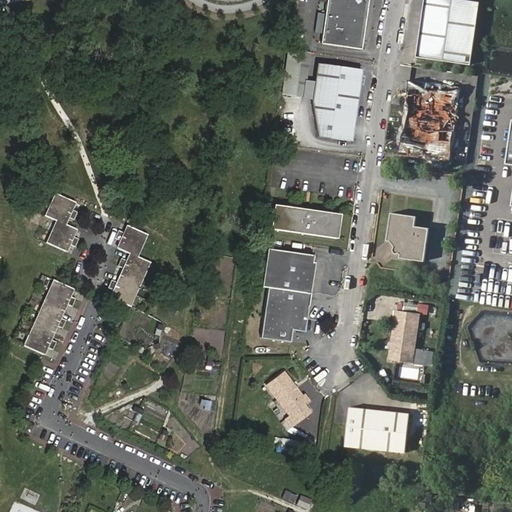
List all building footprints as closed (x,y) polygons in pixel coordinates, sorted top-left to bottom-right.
[(326,0),(320,45),(361,50),(367,0),(326,0)] [(425,0),(417,55),(469,63),(478,0),(425,0)] [(316,64),(305,134),(351,142),(362,71),(316,64)] [(451,161),(461,87),(410,79),(400,154),(451,161)] [(75,202),(53,192),(43,215),(55,220),(44,242),(64,250),(68,243),(74,246),(78,238),(71,235),(74,228),(65,224),(68,216),(75,219),(79,211),(72,208),(75,202)] [(275,206),(272,232),(338,242),(342,217),(275,206)] [(425,234),(426,227),(419,226),(419,216),(393,212),(389,240),(394,240),(397,246),(396,248),(397,250),(398,253),(400,254),(403,254),(402,258),(428,261),(432,236),(425,234)] [(138,257),(147,235),(127,226),(125,233),(118,231),(116,237),(122,240),(118,248),(131,254),(127,262),(121,259),(118,267),(123,270),(117,283),(111,281),(108,288),(113,291),(110,298),(129,305),(135,308),(149,263),(138,257)] [(267,289),(261,336),(294,341),(295,331),(304,332),(307,328),(316,264),(313,263),(313,256),(268,251),(263,288),(267,289)] [(219,256),(219,286),(233,286),(233,257),(219,256)] [(53,280),(23,346),(43,356),(46,349),(52,352),(57,342),(51,339),(57,326),(63,329),(66,321),(60,318),(66,305),(72,308),(76,300),(70,297),(73,290),(53,280)] [(400,313),(393,360),(417,363),(423,315),(400,313)] [(399,367),(398,377),(417,378),(417,369),(399,367)] [(304,396),(286,374),(268,388),(292,419),(314,402),(307,393),(304,396)] [(411,415),(351,407),(346,444),(407,452),(411,415)] [(283,491),(281,499),(294,502),(296,494),(283,491)] [(308,508),(310,498),(299,495),(297,505),(308,508)]
